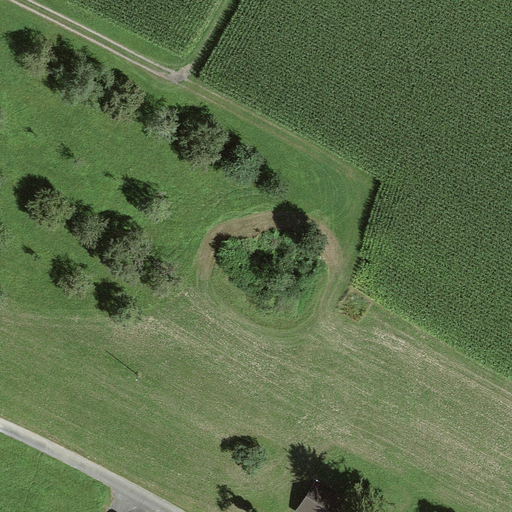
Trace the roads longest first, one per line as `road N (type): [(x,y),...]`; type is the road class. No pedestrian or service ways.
road 1 (track): [(14,0),(187,84)]
road 2 (track): [(0,428),(166,511)]
